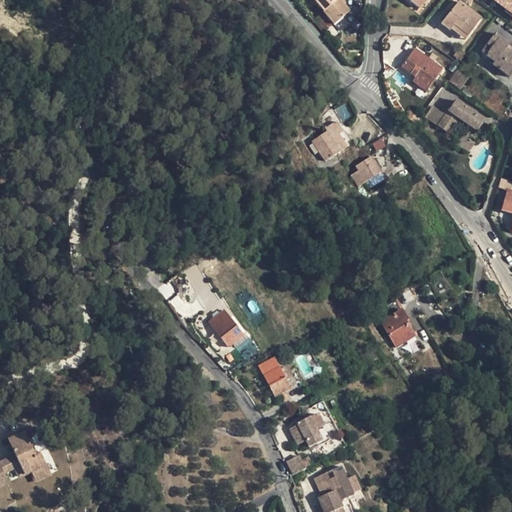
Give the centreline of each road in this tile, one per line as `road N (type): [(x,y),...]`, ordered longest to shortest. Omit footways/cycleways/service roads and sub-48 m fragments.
road 1 (residential): [(0,83),(70,121),(174,324),(257,416),(296,511)]
road 2 (tertiary): [(362,99),(437,177),(511,295)]
road 3 (tertiary): [(274,0),(362,99)]
